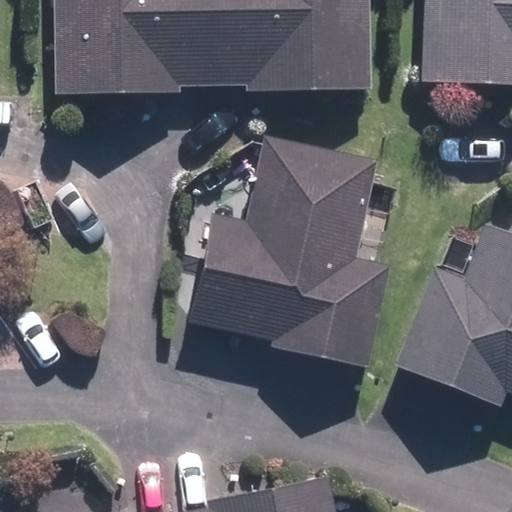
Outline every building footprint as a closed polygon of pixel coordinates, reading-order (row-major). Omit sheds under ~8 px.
[(353,0),(43,0),(46,97),(355,92),(353,0)] [(511,0),(413,0),(411,85),(511,89),(511,0)] [(203,226),(178,329),(265,350),(265,352),(355,374),(379,274),(341,265),(364,171),(256,145),(235,233),(203,226)] [(424,277),(386,370),(485,411),(492,395),(511,403),(511,253),(473,238),(453,288),(424,277)] [(196,511),(321,511),(316,488),(196,511)]
